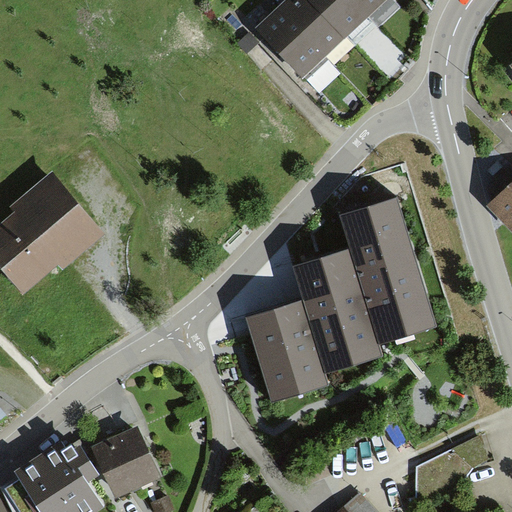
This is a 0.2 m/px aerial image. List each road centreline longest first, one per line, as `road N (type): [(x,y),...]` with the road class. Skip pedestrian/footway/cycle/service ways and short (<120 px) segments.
road 1 (residential): [(180,327),(222,294),(382,124),(447,104)]
road 2 (tertiary): [(511,337),(447,104)]
road 3 (residential): [(0,458),(111,369),(180,327)]
road 4 (residential): [(180,327),(221,401),(223,441),(201,511)]
road 5 (unknown): [(221,401),(295,496)]
